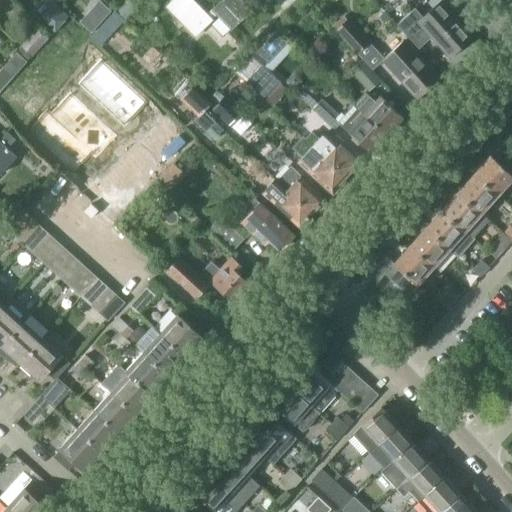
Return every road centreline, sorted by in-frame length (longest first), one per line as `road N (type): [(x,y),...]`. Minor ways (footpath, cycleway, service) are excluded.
road 1 (residential): [(305,275),(511,60)]
road 2 (residential): [(120,473),(305,275)]
road 3 (residential): [(511,260),(401,377)]
road 4 (residential): [(401,377),(305,275)]
road 5 (residential): [(0,410),(98,498)]
